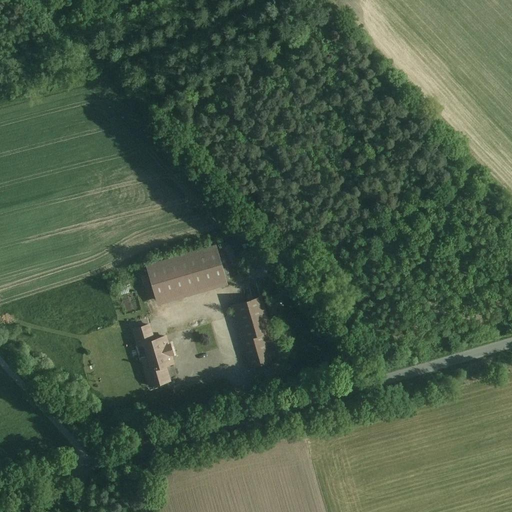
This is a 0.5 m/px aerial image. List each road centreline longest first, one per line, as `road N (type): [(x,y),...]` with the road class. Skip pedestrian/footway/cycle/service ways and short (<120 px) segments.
road 1 (unclassified): [(511,340),(89,464)]
road 2 (track): [(89,464),(77,437),(0,352)]
